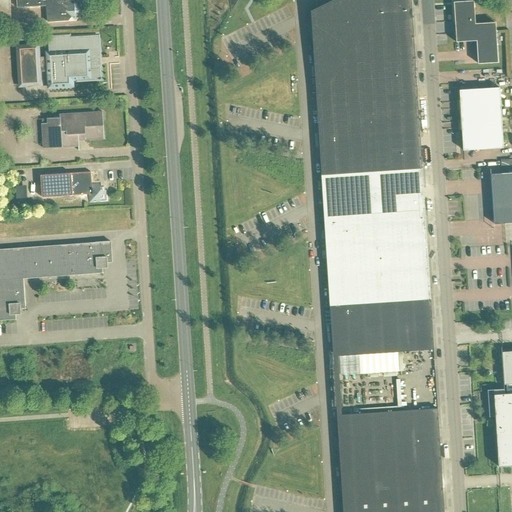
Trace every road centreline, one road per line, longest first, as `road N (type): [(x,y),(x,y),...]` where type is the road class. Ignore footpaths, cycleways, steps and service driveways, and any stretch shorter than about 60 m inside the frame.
road 1 (unclassified): [(334,511),(303,4),(313,0)]
road 2 (unclassified): [(427,0),(460,511)]
road 3 (residential): [(153,403),(127,0)]
road 4 (primary): [(188,401),(162,0)]
road 5 (unknown): [(27,335),(33,311),(113,301),(118,237)]
road 6 (unknown): [(133,88),(19,95),(7,87),(3,47)]
road 7 (unknown): [(27,335),(149,332)]
